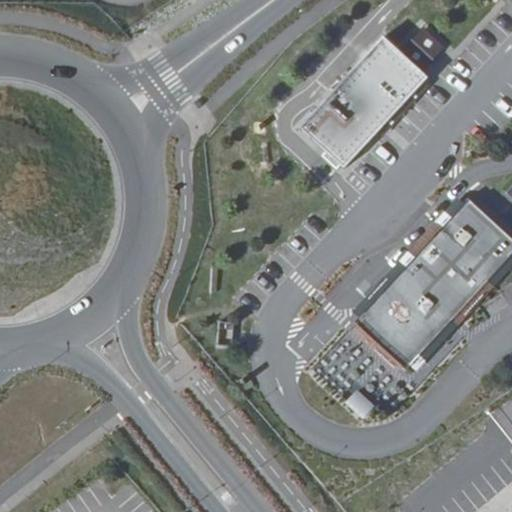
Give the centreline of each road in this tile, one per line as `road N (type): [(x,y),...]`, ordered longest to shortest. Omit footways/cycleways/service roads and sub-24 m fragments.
road 1 (tertiary): [(261,511),(151,378),(131,347),(115,291)]
road 2 (tertiary): [(54,333),(126,398),(217,511)]
road 3 (secondary): [(115,291),(133,264),(150,204),(148,173),(125,114)]
road 4 (unclassified): [(125,114),(275,0)]
road 5 (secondary): [(125,114),(72,67),(0,51)]
